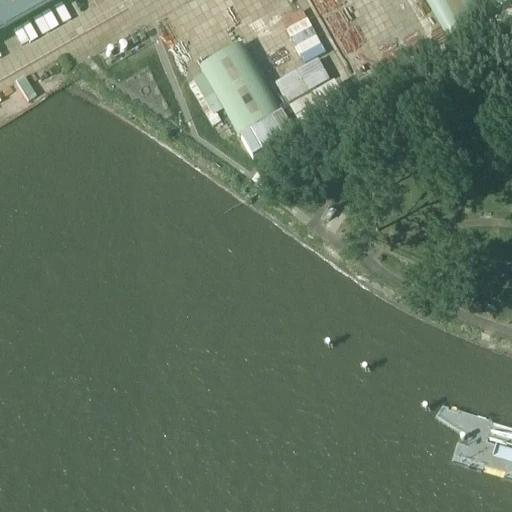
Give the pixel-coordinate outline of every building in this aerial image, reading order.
[(0,0),(0,31),(55,0),(0,0)] [(425,0),(449,42),(487,20),(475,0),(425,0)] [(511,0),(489,0),(498,14),(511,5),(511,0)] [(242,143),(283,119),(243,49),(201,74),(242,143)] [(287,103),(331,83),(321,63),(278,82),(287,103)] [(304,131),(349,106),(336,83),(291,109),(304,131)] [(336,217),(330,213),(324,223),(329,226),(336,217)]
